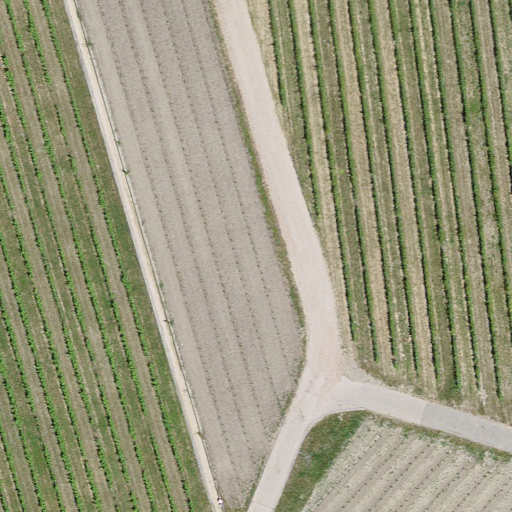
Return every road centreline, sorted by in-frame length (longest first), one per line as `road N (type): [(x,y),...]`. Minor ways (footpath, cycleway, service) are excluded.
road 1 (track): [(317,381),(322,337),(310,254),(233,0)]
road 2 (track): [(511,445),(317,381),(260,511)]
